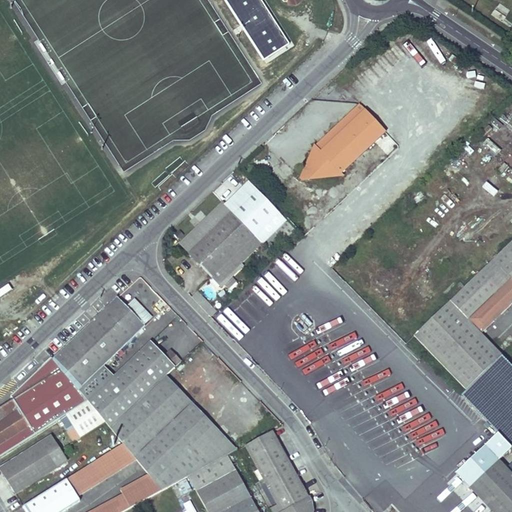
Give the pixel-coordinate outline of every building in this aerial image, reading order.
[(224,0),(264,61),(291,44),(262,0),(224,0)] [(391,45),(396,53),(400,51),(409,66),(414,63),(401,40),(391,45)] [(308,170),(307,171),(308,180),(344,176),(341,173),(385,133),(359,105),(315,146),(318,149),(313,153),(315,155),(311,158),(313,161),(308,170)] [(298,233),(248,182),(224,205),(222,203),(179,245),(221,288),(242,267),(241,265),(275,232),(286,244),(298,233)] [(511,241),(413,337),(466,390),(502,355),(481,333),(511,303),(511,241)] [(80,388),(103,367),(103,366),(145,326),(143,325),(127,308),(116,297),(52,358),(80,388)] [(150,318),(134,301),(127,308),(143,325),(150,318)] [(234,308),(228,314),(238,324),(243,318),(241,317),(242,315),(234,308)] [(113,378),(88,402),(105,424),(110,429),(165,376),(174,368),(164,357),(150,343),(113,377),(113,378)] [(180,362),(169,352),(164,357),(174,368),(180,362)] [(78,390),(50,357),(10,395),(13,398),(0,407),(0,456),(65,416),(87,402),(78,390)] [(78,390),(87,402),(88,402),(113,378),(113,377),(103,367),(80,388),(78,390)] [(165,376),(110,429),(123,445),(136,461),(142,469),(200,412),(165,376)] [(87,402),(65,416),(80,439),(105,424),(88,402),(87,402)] [(237,451),(223,436),(228,431),(222,425),(217,430),(200,412),(142,469),(148,476),(161,492),(188,478),(228,456),(236,452),(237,451)] [(272,432),(245,447),(277,505),(268,510),(268,511),(312,511),(313,511),(311,502),(309,498),(307,498),(272,432)] [(51,437),(0,468),(0,470),(15,495),(66,462),(51,437)] [(123,445),(66,481),(77,498),(136,461),(123,445)] [(188,478),(196,494),(206,511),(257,511),(237,473),(236,473),(228,456),(188,478)] [(511,511),(511,475),(499,461),(470,488),(492,511),(511,511)] [(101,508),(92,511),(124,511),(161,492),(148,476),(99,503),(101,508)] [(180,496),(193,491),(188,480),(175,485),(180,496)] [(66,481),(22,508),(24,511),(63,511),(80,502),(77,498),(66,481)] [(188,511),(194,509),(191,503),(185,507),(187,511),(188,511)]
